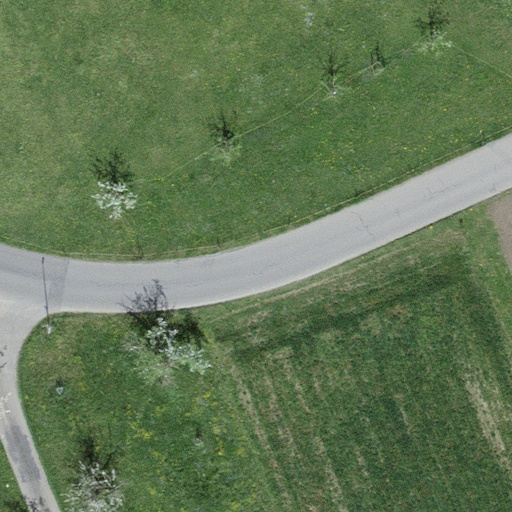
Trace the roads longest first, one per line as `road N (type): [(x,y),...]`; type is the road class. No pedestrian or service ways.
road 1 (unclassified): [(0,283),(67,293),(172,288),(401,230),(511,175)]
road 2 (unclassified): [(0,384),(42,511)]
